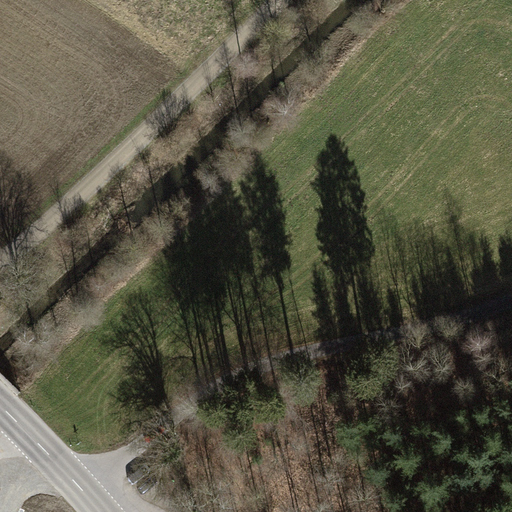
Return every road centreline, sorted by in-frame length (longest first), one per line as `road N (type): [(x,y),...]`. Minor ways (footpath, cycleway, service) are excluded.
road 1 (track): [(275,0),(0,258)]
road 2 (tertiary): [(101,511),(0,406)]
